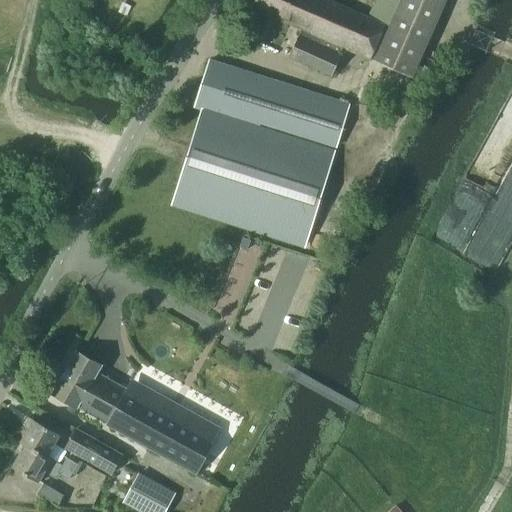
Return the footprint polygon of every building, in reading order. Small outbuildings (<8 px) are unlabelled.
[(255,0),(251,8),(300,30),(289,59),(330,77),(341,56),(338,55),(341,48),(411,79),(446,0),(374,0),(366,19),(323,0),(255,0)] [(217,116),(258,128),(260,124),(335,147),(348,105),(208,63),(194,109),(202,111),(217,116)] [(334,151),(258,128),(217,116),(202,111),(173,206),(305,246),(334,151)] [(242,238),(238,247),(246,250),(250,241),(242,238)] [(76,353),(51,394),(76,408),(77,406),(195,471),(218,428),(136,381),(130,391),(127,390),(96,373),(100,366),(76,353)] [(32,419),(18,440),(45,455),(57,434),(32,419)] [(76,429),(65,448),(111,474),(115,468),(122,455),(76,429)] [(23,445),(10,466),(35,481),(41,471),(53,478),(56,474),(67,480),(71,474),(73,470),(61,464),(60,465),(49,458),(50,458),(45,455),(18,440),(18,441),(23,445)] [(64,458),(61,464),(73,470),(76,464),(64,458)] [(138,474),(122,502),(140,511),(163,511),(174,493),(138,474)] [(56,504),(61,494),(41,482),(35,493),(56,504)]
